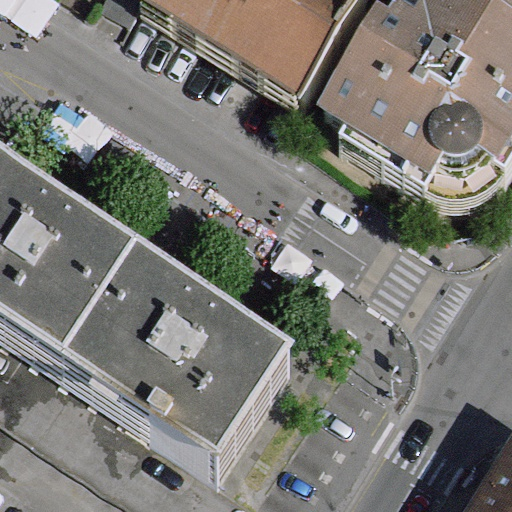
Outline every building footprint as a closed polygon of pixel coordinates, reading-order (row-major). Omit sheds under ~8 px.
[(354,0),(143,0),(134,14),(305,120),(372,11),(354,0)] [(355,126),(335,156),(430,214),(441,218),(456,219),(473,216),(485,211),(500,198),(511,180),(511,0),(430,0),(410,35),(402,31),(394,46),(382,38),(333,112),(355,126)] [(0,184),(0,344),(61,386),(136,274),(0,184)] [(136,274),(61,386),(219,491),(293,380),(136,274)] [(511,511),(511,479),(491,511),(511,511)]
